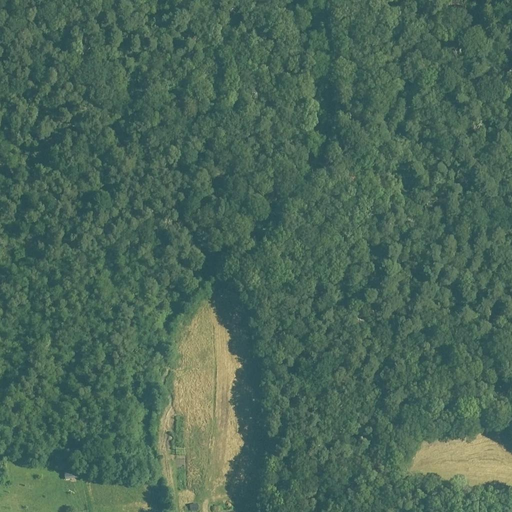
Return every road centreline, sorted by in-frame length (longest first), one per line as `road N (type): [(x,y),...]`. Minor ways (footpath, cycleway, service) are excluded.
road 1 (track): [(255,511),(266,423),(242,281),(328,167)]
road 2 (track): [(328,167),(340,124),(329,0)]
